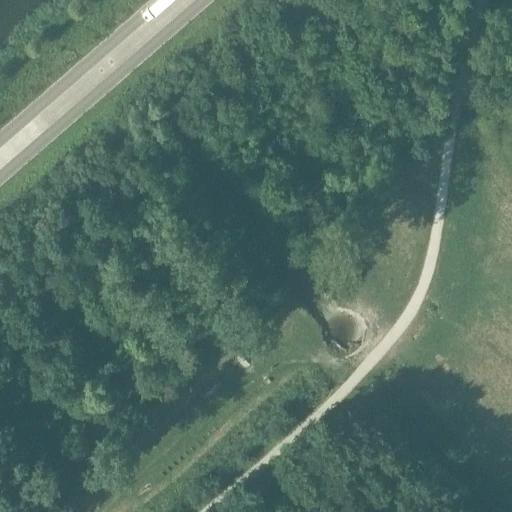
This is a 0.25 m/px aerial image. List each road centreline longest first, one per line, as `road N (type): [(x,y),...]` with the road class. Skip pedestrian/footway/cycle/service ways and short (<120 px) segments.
road 1 (secondary): [(0,178),(205,0)]
road 2 (secondary): [(164,0),(0,143)]
